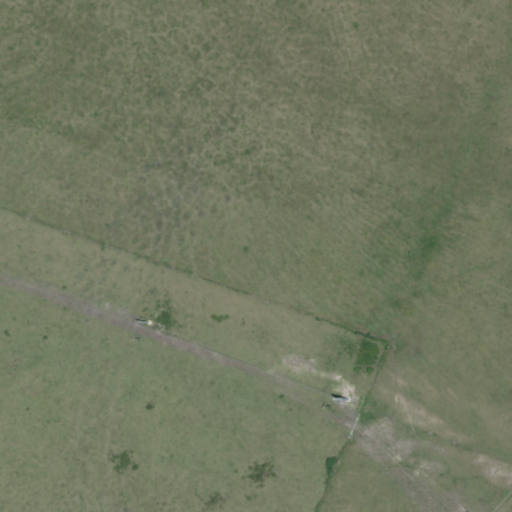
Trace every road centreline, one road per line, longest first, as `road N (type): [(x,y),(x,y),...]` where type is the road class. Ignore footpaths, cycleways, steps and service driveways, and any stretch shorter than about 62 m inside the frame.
road 1 (residential): [(248,511),(481,28)]
road 2 (residential): [(0,331),(147,0)]
